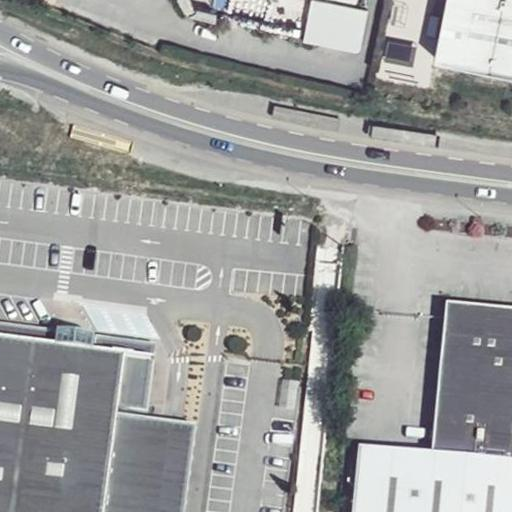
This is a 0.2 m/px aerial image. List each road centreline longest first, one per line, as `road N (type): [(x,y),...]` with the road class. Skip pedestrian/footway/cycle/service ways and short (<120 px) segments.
road 1 (primary): [(511,173),(226,125),(100,83),(0,32)]
road 2 (primary): [(0,67),(284,163),(511,196)]
